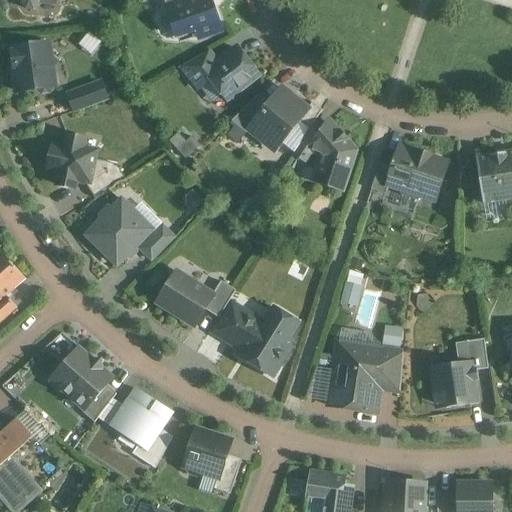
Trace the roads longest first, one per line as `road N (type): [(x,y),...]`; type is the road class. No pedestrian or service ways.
road 1 (residential): [(262,0),(296,55),(354,101),(443,126),(511,122)]
road 2 (residential): [(284,443),(156,376),(75,296)]
road 3 (residential): [(511,460),(397,464),(284,443)]
road 4 (residential): [(75,296),(0,187)]
